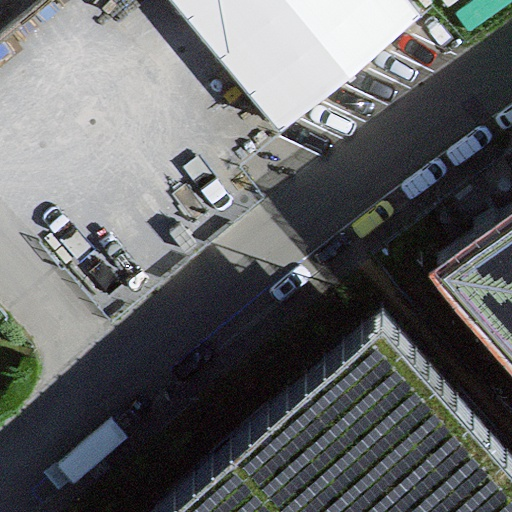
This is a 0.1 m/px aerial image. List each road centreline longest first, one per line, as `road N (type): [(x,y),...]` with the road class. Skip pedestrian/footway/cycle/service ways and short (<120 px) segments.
road 1 (unclassified): [(511,91),(0,485)]
road 2 (unknown): [(481,114),(368,0)]
